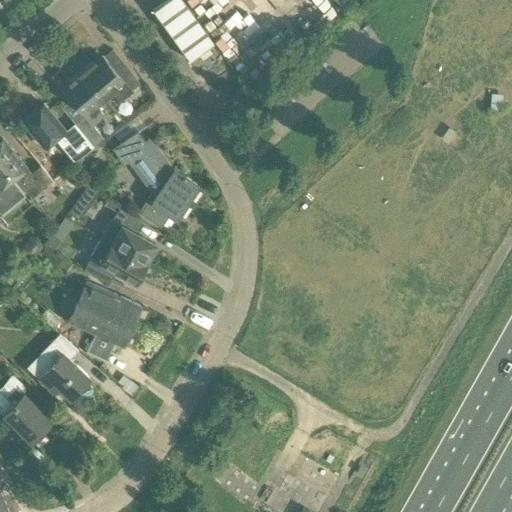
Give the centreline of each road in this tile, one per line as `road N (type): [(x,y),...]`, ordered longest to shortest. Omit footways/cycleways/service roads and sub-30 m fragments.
road 1 (unclassified): [(84,511),(135,471),(181,408),(231,308),(244,238),(231,172),(200,117),(104,0)]
road 2 (motorway): [(511,373),(433,511)]
